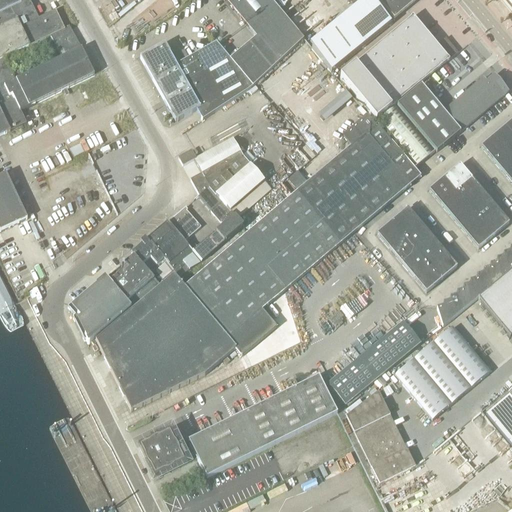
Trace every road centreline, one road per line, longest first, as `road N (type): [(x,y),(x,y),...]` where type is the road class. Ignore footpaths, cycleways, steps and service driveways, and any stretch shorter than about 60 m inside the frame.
road 1 (unclassified): [(153,511),(50,316),(63,282),(152,207),(166,180),(164,161),(76,0)]
road 2 (unclassified): [(420,191),(366,237),(426,310),(484,260)]
